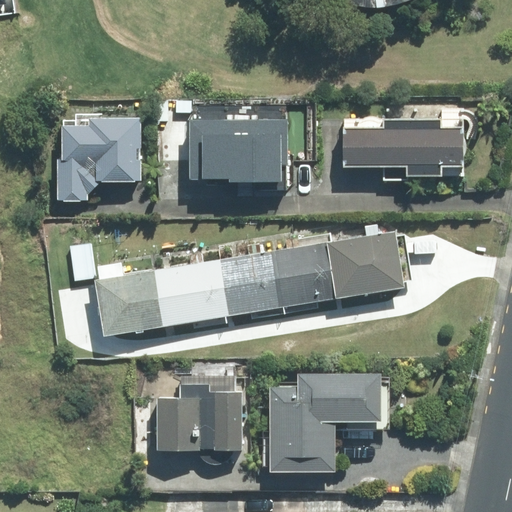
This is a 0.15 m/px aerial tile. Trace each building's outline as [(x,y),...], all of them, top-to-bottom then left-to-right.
[(57,115),(56,131),(53,206),(86,207),(87,189),(137,192),(140,119),(57,115)] [(463,125),(339,120),(337,171),(381,173),(380,185),(403,186),(403,177),(461,180),(463,125)] [(185,140),(191,140),(191,181),(223,181),(223,192),(287,191),(286,125),(184,126),(185,140)] [(118,265),(94,270),(96,280),(106,340),(410,288),(400,233),(121,282),(118,265)] [(197,366),(196,380),(177,380),(177,400),(156,399),(155,455),(207,456),(206,467),(237,468),(239,381),(231,381),(232,367),(197,366)] [(389,376),(286,377),(286,394),(264,394),(264,477),(337,477),(337,426),(389,426),(389,376)]
